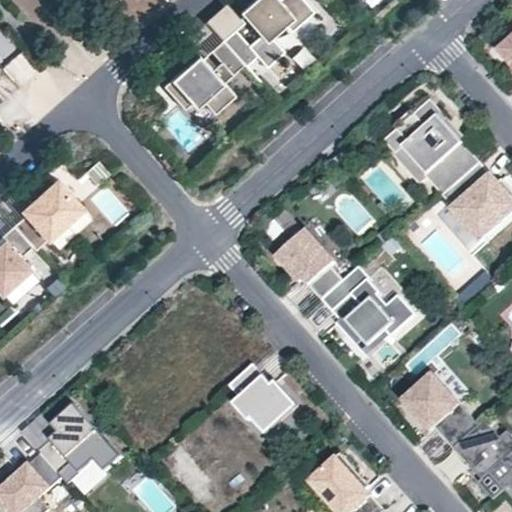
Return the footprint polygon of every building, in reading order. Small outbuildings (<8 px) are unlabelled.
[(296,22),(319,2),(317,0),(256,0),(246,9),(264,28),(248,42),(234,27),(223,37),(231,46),(245,61),(246,62),(257,52),(267,63),(284,47),(271,33),(285,21),(291,27),(296,22)] [(236,93),(224,80),(245,61),(231,46),(223,37),(203,56),(200,52),(164,83),(185,106),(200,93),(216,111),(236,93)] [(511,38),(500,49),(511,62),(511,38)] [(3,64),(20,84),(37,70),(21,50),(3,64)] [(412,111),(398,123),(401,127),(399,129),(387,140),(396,151),(398,153),(405,146),(429,173),(427,175),(429,177),(445,194),(482,161),(464,141),(467,137),(462,131),(459,132),(449,121),(451,119),(433,98),(417,112),(415,115),(412,111)] [(462,131),(451,119),(449,121),(459,132),(462,131)] [(429,173),(405,146),(398,153),(396,151),(387,159),(414,190),(429,177),(427,175),(429,173)] [(88,173),(101,187),(114,176),(102,161),(88,173)] [(500,181),(482,161),(445,194),(456,207),(454,209),(482,241),(511,214),(511,187),(509,185),(506,188),(500,181)] [(35,205),(14,223),(33,244),(37,249),(50,237),(84,207),(58,178),(40,194),(43,198),(35,205)] [(504,178),(500,181),(506,188),(509,185),(504,178)] [(40,194),(32,201),(35,205),(43,198),(40,194)] [(21,254),(33,244),(14,223),(0,236),(0,288),(2,291),(31,265),(21,254)] [(324,299),(346,279),(333,265),(338,261),(309,228),(278,256),(302,282),(305,278),(324,299)] [(373,277),(361,265),(346,279),(324,299),(333,310),(353,293),(363,305),(347,319),(371,346),(388,330),(392,334),(393,336),(418,314),(401,294),(389,304),(380,293),(382,292),(371,279),(373,277)] [(353,293),(333,310),(330,314),(338,323),(368,356),(392,334),(388,330),(371,346),(347,319),(363,305),(353,293)] [(9,300),(0,309),(0,321),(6,328),(21,312),(9,300)] [(299,405),(278,381),(274,384),(255,364),(231,386),(242,398),(235,405),(251,422),(266,408),(279,423),(299,405)] [(455,447),(481,424),(431,368),(403,394),(414,408),(418,404),(422,409),(419,412),(430,426),(434,422),(437,426),(455,447)] [(418,404),(414,408),(419,412),(422,409),(418,404)] [(61,432),(40,450),(43,454),(61,473),(73,462),(82,473),(97,460),(107,471),(124,456),(81,408),(58,428),(61,432)] [(279,423),(266,408),(251,422),(264,437),(279,423)] [(511,432),(509,429),(502,436),(486,419),(481,424),(455,447),(483,478),(491,471),(507,489),(510,485),(511,487),(511,432)] [(177,445),(160,461),(201,503),(217,488),(177,445)] [(342,453),(311,480),(339,511),(382,511),(386,509),(367,489),(371,485),(364,477),(360,480),(352,472),(356,468),(342,453)] [(61,473),(43,454),(23,472),(17,478),(13,474),(0,485),(0,495),(14,511),(49,511),(52,510),(42,498),(60,482),(65,478),(61,473)] [(19,468),(13,474),(17,478),(23,472),(19,468)] [(356,468),(352,472),(360,480),(364,477),(356,468)] [(507,489),(491,471),(483,478),(480,481),(495,498),(507,489)]
